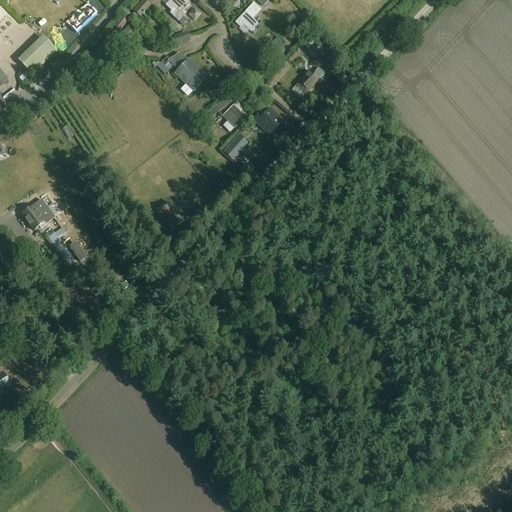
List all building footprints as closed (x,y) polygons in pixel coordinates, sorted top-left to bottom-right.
[(142,18),(151,6),(144,0),(134,12),(142,18)] [(151,0),(149,4),(155,9),(161,1),(159,0),(151,0)] [(172,0),(166,7),(171,11),(169,14),(179,23),(183,18),(186,14),(184,12),(191,4),(186,0),(172,0)] [(258,25),(250,18),(259,9),(253,3),(249,8),(235,24),(240,29),(243,25),(252,33),(258,25)] [(188,16),(195,22),(201,15),(194,9),(188,16)] [(121,18),(113,27),(119,32),(127,22),(121,18)] [(183,18),(179,23),(182,26),(187,21),(183,18)] [(306,22),(296,31),(302,37),(311,28),(306,22)] [(129,26),(121,34),(127,41),(136,33),(129,26)] [(187,31),(173,36),(176,45),(190,41),(187,31)] [(57,53),(42,37),(18,61),(33,77),(57,53)] [(302,45),(308,50),(315,41),(310,37),(308,38),(307,37),(302,42),(304,43),(302,45)] [(275,38),(271,43),(280,50),(284,46),(275,38)] [(104,40),(93,54),(86,62),(98,72),(117,51),(104,40)] [(169,60),(175,66),(181,60),(176,55),(173,58),(172,57),(169,60)] [(157,67),(165,75),(173,67),(165,59),(157,67)] [(206,79),(194,67),(195,66),(189,60),(175,73),(186,84),(185,85),(193,93),(206,79)] [(0,70),(0,113),(9,107),(0,96),(0,87),(8,81),(0,70)] [(309,71),(307,74),(296,86),(305,95),(319,79),(309,71)] [(26,73),(19,79),(23,83),(30,77),(26,73)] [(216,105),(208,114),(212,118),(221,110),(223,111),(231,103),(225,97),(216,106),(216,105)] [(235,129),(246,118),(233,108),(223,117),(235,129)] [(260,112),(252,121),(256,125),(269,137),(274,132),(283,122),(270,110),(264,116),(260,112)] [(238,136),(223,153),(232,161),(247,145),(238,136)] [(34,206),(20,215),(32,232),(45,222),(34,206)] [(172,232),(183,223),(171,208),(160,217),(172,232)] [(47,239),(54,234),(52,231),(45,236),(47,239)] [(78,265),(75,262),(68,267),(71,270),(78,265)] [(131,300),(135,296),(129,291),(125,295),(131,300)] [(5,370),(0,373),(0,389),(12,383),(5,370)]
